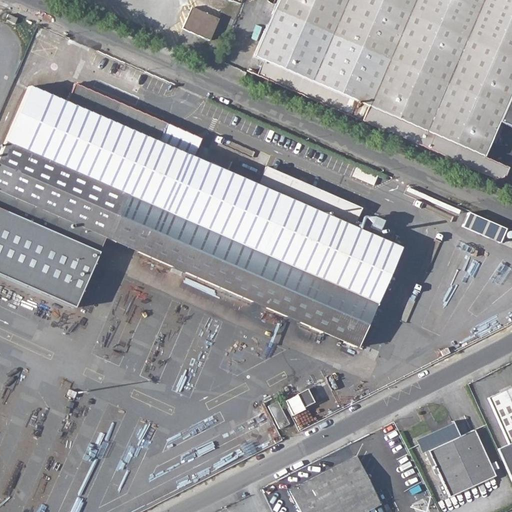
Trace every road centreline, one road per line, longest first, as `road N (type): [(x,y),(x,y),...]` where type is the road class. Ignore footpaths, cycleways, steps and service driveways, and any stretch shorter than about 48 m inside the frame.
road 1 (residential): [(27,0),(511,211)]
road 2 (unclassified): [(178,511),(511,342)]
